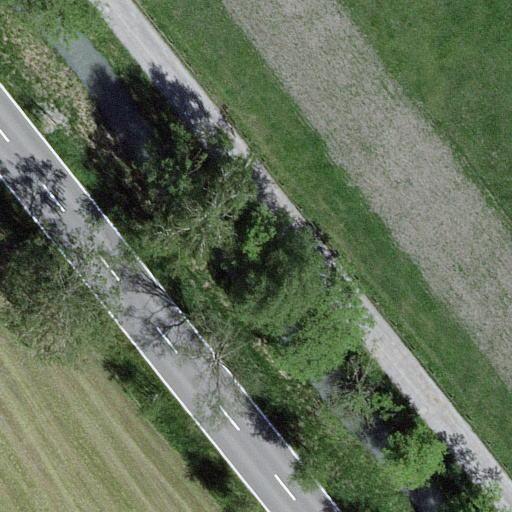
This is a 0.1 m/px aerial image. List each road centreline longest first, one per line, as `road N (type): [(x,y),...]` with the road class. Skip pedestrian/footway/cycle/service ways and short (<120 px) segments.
road 1 (track): [(511,501),(112,0)]
road 2 (secondary): [(302,511),(0,132)]
